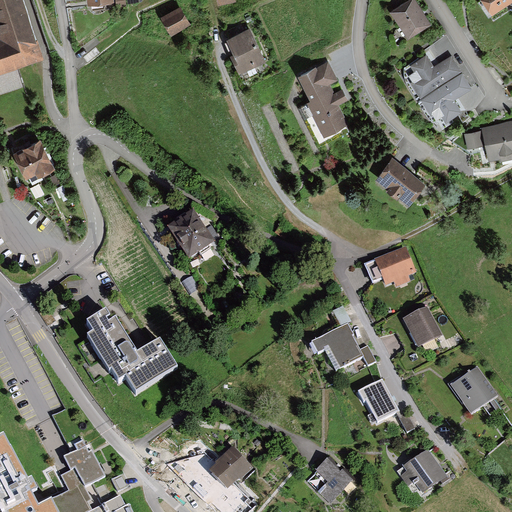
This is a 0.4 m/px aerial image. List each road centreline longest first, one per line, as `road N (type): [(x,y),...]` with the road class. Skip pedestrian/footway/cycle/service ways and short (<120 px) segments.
road 1 (residential): [(461,469),(397,387),(357,309),(349,286),(357,258),(325,260),(267,241),(192,201),(101,136),(84,135)]
road 2 (residential): [(146,479),(99,426),(17,303)]
road 3 (residential): [(17,303),(86,247),(88,211),(72,168),(84,135)]
road 4 (residential): [(84,135),(73,107),(62,0)]
